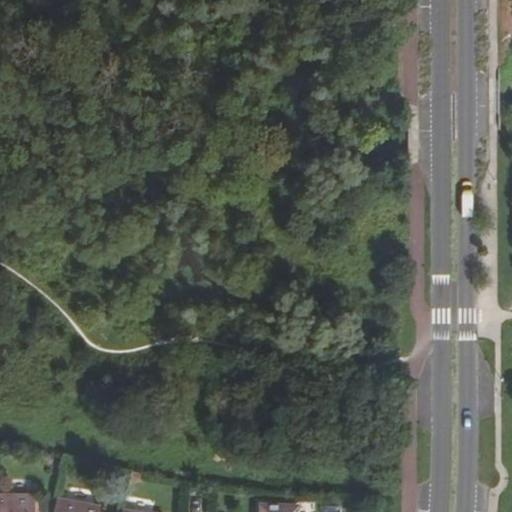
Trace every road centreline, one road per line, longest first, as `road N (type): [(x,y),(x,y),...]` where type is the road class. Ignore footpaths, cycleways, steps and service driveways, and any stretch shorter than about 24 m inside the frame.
road 1 (secondary): [(465,511),(469,0)]
road 2 (secondary): [(441,0),(439,511)]
